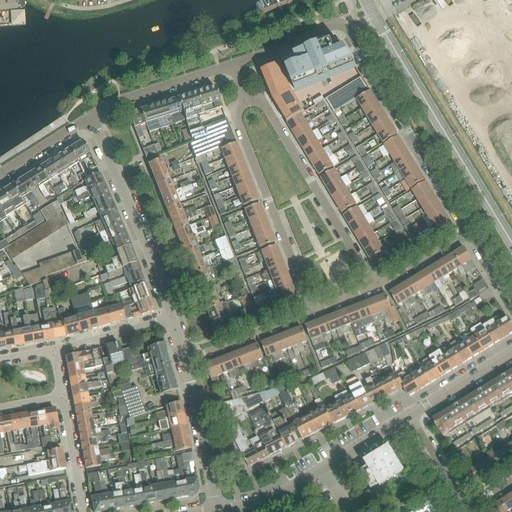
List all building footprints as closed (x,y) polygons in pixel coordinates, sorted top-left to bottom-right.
[(0,0),(0,10),(19,9),(23,4),(17,0),(0,0)] [(291,65),(283,69),(292,92),(293,94),(356,68),(347,52),(345,49),(342,43),(333,47),(331,43),(289,60),(291,65)] [(138,59),(163,53),(161,44),(136,49),(138,59)] [(280,64),(261,71),(273,100),(287,123),(301,114),(305,112),(293,94),(292,92),(283,69),(280,64)] [(193,93),(178,98),(185,120),(197,116),(200,115),(208,113),(222,108),(215,86),(201,91),(193,93)] [(376,100),(370,91),(366,94),(361,96),(357,99),(362,108),(376,100)] [(185,120),(178,98),(165,102),(172,124),(185,120)] [(376,100),(362,108),(367,117),(381,109),(376,100)] [(165,102),(153,106),(160,128),(172,124),(165,102)] [(153,106),(140,110),(146,124),(149,132),(160,128),(153,106)] [(373,126),(387,117),(381,109),(367,117),(373,126)] [(142,126),(146,124),(140,110),(128,114),(138,138),(145,135),(142,126)] [(287,123),(293,132),(307,123),(311,121),(309,117),(304,120),(301,114),(287,123)] [(197,116),(185,120),(187,126),(188,129),(190,135),(190,137),(192,140),(204,135),(197,116)] [(387,117),(373,126),(378,135),(392,126),(387,117)] [(307,123),(293,132),(298,141),(312,132),(307,123)] [(192,142),(189,143),(194,158),(204,155),(206,154),(211,152),(212,152),(235,142),(228,125),(204,135),(192,140),(192,141),(192,142)] [(392,126),(378,135),(383,144),(397,135),(392,126)] [(312,132),(298,141),(303,149),(317,141),(322,138),(317,129),(312,132)] [(390,154),(404,145),(398,137),(385,145),(390,154)] [(87,180),(99,174),(96,167),(88,171),(86,166),(87,165),(84,160),(84,161),(83,159),(87,157),(86,155),(90,152),(85,145),(83,142),(82,141),(76,145),(71,148),(70,148),(79,162),(84,173),(87,180)] [(317,141),(303,149),(309,158),(323,150),(317,141)] [(235,142),(212,152),(214,157),(223,153),(225,158),(239,153),(235,142)] [(147,161),(158,156),(153,145),(143,150),(147,161)] [(350,145),(346,147),(349,152),(348,153),(350,157),(355,154),(350,145)] [(395,163),(409,154),(405,148),(404,145),(390,154),(395,163)] [(323,150),(309,158),(314,167),(328,158),(333,156),(327,147),(323,150)] [(79,162),(70,148),(60,155),(69,168),(79,162)] [(228,168),(243,162),(239,153),(225,158),(228,168)] [(400,171),(414,163),(409,154),(395,163),(390,166),(395,174),(400,171)] [(60,155),(50,161),(59,175),(61,178),(71,172),(69,168),(60,155)] [(201,164),(202,168),(208,165),(204,155),(194,158),(197,165),(201,164)] [(368,155),(362,159),(365,164),(367,167),(375,163),(373,159),(371,160),(368,155)] [(356,156),(351,159),(357,168),(362,165),(356,156)] [(328,158),(314,167),(319,176),(334,167),(328,158)] [(148,164),(153,175),(168,169),(166,164),(164,165),(161,159),(149,164),(148,164)] [(59,175),(50,161),(49,162),(44,165),(40,167),(49,181),(59,175)] [(247,172),(243,162),(228,168),(232,178),(247,172)] [(406,180),(420,172),(414,163),(400,171),(406,180)] [(208,165),(202,168),(205,175),(212,172),(210,169),(208,165)] [(362,165),(357,168),(362,177),(367,174),(362,165)] [(49,181),(40,167),(40,168),(34,171),(26,176),(34,188),(37,186),(38,188),(49,181)] [(153,175),(157,186),(170,180),(168,175),(170,174),(168,169),(153,175)] [(321,178),(326,187),(340,178),(335,170),(321,178)] [(251,181),(247,172),(232,178),(236,187),(251,181)] [(411,189),(425,181),(420,172),(406,180),(411,189)] [(77,197),(90,191),(104,185),(99,174),(87,180),(85,180),(88,187),(85,188),(85,187),(75,192),(77,197)] [(13,185),(26,206),(31,202),(35,209),(39,206),(39,203),(31,190),(34,188),(26,176),(23,178),(18,181),(13,185)] [(69,179),(73,186),(74,185),(78,183),(74,176),(69,179)] [(326,187),(331,196),(346,187),(340,178),(326,187)] [(170,180),(157,186),(161,197),(176,190),(174,185),(172,186),(170,180)] [(181,189),(191,185),(189,180),(179,184),(181,189)] [(236,187),(239,197),(254,191),(251,181),(236,187)] [(412,190),(418,199),(431,191),(426,182),(412,190)] [(378,192),(373,183),(368,186),(373,195),(378,192)] [(8,188),(3,191),(11,205),(16,212),(26,206),(13,185),(8,188)] [(92,197),(94,202),(109,196),(104,185),(90,191),(77,197),(72,199),(75,204),(85,200),(85,201),(92,197)] [(176,190),(161,197),(166,209),(179,204),(179,202),(181,201),(185,200),(183,194),(183,193),(192,189),(191,185),(181,189),(176,190)] [(54,189),(58,195),(63,192),(59,186),(54,189)] [(331,196),(337,205),(351,196),(346,187),(331,196)] [(41,192),(45,199),(50,196),(46,189),(41,192)] [(0,192),(0,208),(5,218),(16,212),(11,205),(3,191),(0,192)] [(258,200),(254,191),(239,197),(243,206),(258,200)] [(431,191),(418,199),(423,208),(437,200),(431,191)] [(351,196),(337,205),(342,213),(361,202),(356,193),(351,196)] [(217,206),(223,203),(220,194),(213,196),(217,206)] [(115,210),(109,196),(94,202),(97,208),(89,211),(90,211),(83,214),(85,218),(99,212),(101,216),(115,210)] [(437,200),(423,208),(428,217),(442,208),(437,200)] [(66,215),(70,213),(71,213),(66,202),(64,203),(61,204),(66,215)] [(166,209),(171,221),(197,211),(195,207),(185,211),(184,210),(182,211),(179,204),(166,209)] [(244,210),(248,219),(263,213),(259,204),(244,210)] [(46,208),(53,219),(55,217),(58,215),(51,205),(46,208)] [(204,207),(209,218),(214,215),(210,205),(204,207)] [(362,205),(344,216),(349,225),(363,216),(368,213),(362,205)] [(398,205),(392,208),(395,213),(401,209),(398,205)] [(387,206),(382,210),(385,215),(390,211),(387,206)] [(40,211),(47,222),(50,220),(53,219),(46,208),(40,211)] [(442,208),(428,217),(434,226),(447,217),(442,208)] [(401,209),(395,213),(401,222),(406,218),(401,209)] [(102,219),(94,223),(99,234),(121,225),(115,210),(101,216),(102,219)] [(171,221),(175,232),(189,226),(186,221),(193,218),(193,217),(198,215),(197,211),(171,221)] [(390,211),(385,215),(390,223),(396,220),(390,211)] [(58,215),(55,217),(62,228),(67,224),(62,213),(62,212),(58,215)] [(363,216),(349,225),(354,233),(368,225),(374,221),(369,212),(368,213),(363,216)] [(74,223),(70,213),(66,215),(70,224),(74,223)] [(267,223),(263,213),(248,219),(252,229),(267,223)] [(219,226),(214,215),(209,218),(213,229),(219,226)] [(41,217),(35,221),(38,226),(44,222),(41,217)] [(57,231),(62,228),(55,217),(53,219),(50,220),(57,231)] [(447,217),(429,229),(434,237),(453,226),(447,217)] [(406,218),(401,222),(406,230),(412,227),(406,218)] [(52,234),(57,231),(50,220),(47,222),(45,223),(52,234)] [(35,221),(25,228),(28,232),(38,226),(35,221)] [(47,237),(52,234),(45,223),(40,226),(47,237)] [(267,223),(252,229),(256,238),(271,233),(267,223)] [(102,240),(96,243),(97,247),(126,235),(121,225),(99,234),(102,240)] [(190,225),(189,226),(175,232),(179,242),(200,234),(205,232),(203,227),(193,231),(190,225)] [(354,233),(360,242),(374,233),(368,225),(354,233)] [(47,237),(40,226),(35,229),(42,240),(47,237)] [(235,234),(232,226),(226,228),(229,237),(235,234)] [(417,236),(412,227),(406,230),(411,239),(417,236)] [(18,238),(28,232),(25,228),(15,234),(18,238)] [(37,243),(42,240),(35,229),(30,233),(37,243)] [(74,234),(77,242),(82,240),(78,229),(74,234)] [(32,246),(37,243),(30,233),(25,236),(32,246)] [(274,242),(271,233),(256,238),(259,248),(274,242)] [(374,233),(360,242),(365,251),(379,242),(374,233)] [(6,240),(8,244),(18,238),(15,234),(6,240)] [(131,246),(126,235),(97,247),(99,252),(113,246),(116,251),(116,252),(131,246)] [(417,236),(411,239),(417,248),(424,244),(419,235),(417,236)] [(27,250),(32,246),(25,236),(20,239),(27,250)] [(179,242),(184,253),(198,247),(194,236),(179,242)] [(414,250),(413,249),(411,246),(406,238),(401,241),(408,253),(414,250)] [(20,239),(16,242),(22,253),(27,250),(20,239)] [(0,243),(0,251),(4,249),(9,246),(8,244),(6,240),(0,243)] [(17,256),(22,253),(16,242),(11,245),(17,256)] [(379,242),(365,251),(370,260),(384,251),(379,242)] [(9,246),(4,249),(12,259),(17,256),(11,245),(9,246)] [(203,245),(198,247),(184,253),(188,263),(204,257),(202,253),(205,252),(203,245)] [(276,245),(256,253),(260,263),(265,261),(279,255),(276,245)] [(113,265),(105,268),(106,273),(131,264),(131,263),(134,262),(135,263),(137,262),(133,252),(131,246),(116,252),(109,254),(111,260),(113,265)] [(229,247),(225,249),(229,260),(233,258),(229,247)] [(464,248),(454,253),(466,272),(475,267),(474,265),(464,248)] [(378,272),(388,266),(384,260),(391,256),(387,249),(384,251),(370,260),(378,272)] [(78,251),(72,253),(77,265),(84,263),(78,251)] [(342,252),(321,261),(330,280),(351,271),(342,252)] [(71,267),(77,265),(72,253),(67,255),(71,267)] [(188,263),(192,275),(209,268),(207,262),(216,258),(214,253),(204,257),(188,263)] [(466,272),(454,253),(445,259),(453,272),(457,269),(461,275),(466,272)] [(67,255),(61,257),(66,269),(71,267),(67,255)] [(283,264),(279,255),(265,261),(268,270),(283,264)] [(61,257),(56,258),(60,271),(66,269),(61,257)] [(248,267),(244,257),(238,260),(242,270),(248,267)] [(56,258),(50,260),(55,273),(60,271),(56,258)] [(445,259),(436,265),(448,285),(453,282),(448,275),(453,272),(445,259)] [(55,273),(50,260),(45,262),(49,275),(55,273)] [(39,264),(40,268),(43,277),(44,277),(49,275),(45,262),(39,264)] [(106,273),(99,276),(102,282),(125,273),(126,276),(140,271),(137,262),(135,263),(134,262),(131,263),(131,264),(106,273)] [(267,282),(272,280),(287,274),(283,264),(268,270),(269,271),(263,273),(263,274),(261,276),(264,282),(266,282),(267,282)] [(8,266),(14,275),(17,273),(14,268),(11,265),(8,266)] [(436,265),(427,270),(435,283),(439,280),(443,287),(448,285),(436,265)] [(209,268),(192,275),(197,286),(213,280),(217,278),(213,266),(209,268)] [(45,281),(44,277),(43,277),(40,268),(35,270),(39,283),(42,282),(45,281)] [(34,285),(39,283),(35,270),(29,272),(34,285)] [(435,283),(427,270),(417,276),(430,296),(435,293),(430,286),(435,283)] [(130,287),(144,281),(140,271),(126,276),(103,285),(107,295),(113,293),(111,288),(128,282),(130,287)] [(241,283),(239,279),(238,277),(237,274),(236,271),(232,273),(236,285),(241,283)] [(22,275),(29,287),(34,285),(29,272),(22,275)] [(287,274),(272,280),(276,290),(291,284),(287,274)] [(417,276),(408,281),(416,295),(421,292),(425,299),(430,296),(417,276)] [(473,285),(476,290),(480,295),(489,289),(483,279),(473,285)] [(215,286),(213,280),(197,286),(202,299),(221,291),(219,284),(215,286)] [(45,281),(42,282),(43,285),(46,300),(50,299),(49,292),(51,292),(47,281),(45,281)] [(408,281),(399,287),(411,307),(416,304),(412,297),(416,295),(408,281)] [(123,308),(150,298),(145,284),(129,290),(132,297),(121,301),(123,308)] [(279,299),(294,293),(291,284),(276,290),(271,291),(274,301),(279,299)] [(46,300),(43,285),(37,287),(35,291),(37,301),(46,300)] [(411,307),(399,287),(390,293),(398,306),(403,303),(407,310),(411,307)] [(30,288),(23,290),(24,296),(34,295),(33,290),(30,288)] [(23,289),(15,292),(16,299),(25,297),(24,296),(23,290),(23,289)] [(480,295),(479,296),(480,298),(483,302),(484,302),(488,300),(491,298),(494,296),(489,289),(480,295)] [(467,295),(470,299),(471,301),(480,295),(476,290),(467,295)] [(221,291),(202,299),(207,311),(226,303),(223,296),(220,298),(218,293),(222,291),(221,291)] [(460,296),(457,299),(460,304),(470,299),(467,295),(465,292),(460,295),(460,296)] [(88,293),(71,299),(74,308),(91,303),(88,293)] [(267,299),(265,293),(253,298),(257,308),(262,305),(261,301),(267,299)] [(279,299),(283,309),(298,303),(294,293),(279,299)] [(376,298),(385,320),(387,325),(394,322),(395,324),(400,322),(397,315),(396,315),(393,307),(391,308),(386,294),(376,298)] [(451,309),(454,308),(446,294),(443,296),(451,309)] [(250,307),(246,295),(238,298),(243,310),(250,307)] [(123,308),(126,319),(155,311),(150,298),(123,308)] [(385,320),(376,298),(366,302),(374,324),(385,320)] [(96,302),(92,303),(98,327),(111,324),(107,307),(100,309),(100,311),(98,311),(96,302)] [(374,324),(366,302),(356,306),(364,328),(374,324)] [(91,303),(74,308),(76,317),(81,332),(88,330),(90,330),(93,329),(98,327),(92,303),(91,303)] [(207,311),(211,322),(229,315),(231,315),(226,303),(207,311)] [(114,305),(107,307),(111,324),(125,320),(121,305),(114,307),(114,305)] [(470,305),(459,311),(462,315),(467,312),(470,317),(475,313),(470,305)] [(356,306),(346,310),(351,324),(354,332),(359,330),(362,336),(367,334),(364,328),(356,306)] [(239,312),(244,324),(255,319),(250,307),(243,310),(239,312)] [(48,310),(48,313),(48,315),(53,339),(62,338),(66,336),(62,322),(57,323),(55,313),(55,309),(48,310)] [(64,309),(58,310),(62,322),(66,336),(80,333),(81,332),(76,317),(67,319),(64,309)] [(438,309),(429,314),(432,319),(437,317),(441,314),(438,309)] [(351,324),(346,310),(336,314),(344,336),(349,334),(347,326),(351,324)] [(462,315),(459,311),(454,315),(448,317),(451,321),(456,319),(462,315)] [(427,312),(418,318),(421,323),(425,321),(432,319),(429,314),(427,312)] [(15,346),(10,319),(9,313),(3,314),(6,332),(4,333),(6,348),(15,346)] [(45,326),(40,326),(43,341),(53,339),(48,315),(48,313),(43,314),(45,326)] [(344,336),(336,314),(332,315),(326,318),(331,332),(337,330),(339,338),(344,336)] [(37,315),(28,316),(33,343),(43,341),(40,326),(39,327),(37,315)] [(216,335),(221,333),(234,328),(229,315),(211,322),(216,335)] [(20,323),(21,330),(24,345),(33,343),(28,316),(22,317),(23,322),(20,323)] [(498,316),(493,319),(505,337),(511,333),(511,325),(507,317),(501,321),(498,316)] [(443,320),(437,323),(439,326),(439,327),(451,321),(448,317),(443,320)] [(16,318),(10,319),(15,346),(24,345),(21,330),(20,323),(17,323),(16,318)] [(331,332),(326,318),(316,322),(324,344),(330,341),(327,334),(331,332)] [(493,320),(483,326),(494,344),(505,337),(493,319),(493,320)] [(324,344),(316,322),(305,326),(316,353),(326,349),(324,344)] [(437,323),(428,327),(430,331),(439,327),(439,326),(437,323)] [(482,324),(471,331),(473,333),(484,351),(494,344),(483,326),(482,324)] [(307,341),(302,327),(292,331),(300,353),(305,351),(302,343),(307,341)] [(424,329),(415,333),(416,336),(417,337),(426,333),(424,329)] [(292,331),(281,335),(287,349),(292,347),(295,355),(300,353),(292,331)] [(415,333),(407,337),(409,341),(414,339),(416,342),(418,341),(417,337),(416,336),(415,333)] [(470,340),(465,344),(473,357),(484,351),(473,333),(468,336),(470,340)] [(287,349),(281,335),(271,339),(280,361),(285,359),(282,351),(287,349)] [(280,361),(271,339),(267,341),(262,343),(261,343),(267,357),(272,355),(275,363),(280,361)] [(360,347),(362,351),(372,348),(369,341),(359,345),(360,347)] [(121,351),(118,342),(106,346),(107,351),(107,352),(108,355),(109,357),(103,359),(106,373),(114,371),(113,368),(114,368),(115,366),(115,364),(124,362),(121,351)] [(462,364),(473,357),(465,344),(459,347),(457,343),(452,346),(462,364)] [(143,361),(167,355),(164,344),(148,348),(149,353),(135,357),(133,351),(132,348),(121,351),(124,362),(125,366),(143,361)] [(261,368),(258,361),(264,358),(258,344),(248,348),(256,370),(261,368)] [(391,355),(385,344),(380,347),(384,357),(385,358),(391,355)] [(407,344),(399,346),(404,365),(411,363),(407,350),(409,349),(407,344)] [(452,370),(462,364),(452,346),(441,353),(452,370)] [(366,354),(371,365),(385,358),(384,357),(380,347),(366,354)] [(86,356),(85,352),(66,357),(67,366),(101,360),(98,348),(92,350),(93,354),(86,356)] [(238,352),(243,366),(248,365),(251,372),(256,370),(248,348),(238,352)] [(241,376),(238,368),(243,366),(238,352),(237,353),(233,354),(228,356),(236,378),(241,376)] [(441,353),(431,359),(441,377),(452,370),(441,353)] [(366,354),(357,358),(362,369),(371,365),(366,354)] [(167,355),(143,361),(148,377),(155,375),(154,369),(170,365),(167,355)] [(217,360),(223,374),(228,372),(231,380),(236,378),(228,356),(222,358),(217,360)] [(357,358),(351,361),(353,366),(356,372),(362,369),(357,358)] [(431,359),(420,366),(422,370),(430,383),(441,377),(431,359)] [(103,366),(101,360),(67,366),(69,379),(85,376),(83,370),(95,368),(103,366)] [(223,374),(217,360),(213,362),(207,364),(213,386),(219,384),(217,377),(223,374)] [(173,375),(170,365),(154,369),(155,375),(157,379),(173,375)] [(324,374),(327,381),(330,380),(333,386),(343,381),(336,368),(324,374)] [(422,370),(411,376),(420,390),(430,383),(422,370)] [(511,370),(503,376),(511,390),(511,370)] [(85,376),(69,379),(71,388),(106,381),(104,372),(96,374),(97,378),(85,380),(85,376)] [(404,373),(397,377),(404,388),(409,397),(410,396),(420,390),(411,376),(407,379),(404,373)] [(314,387),(327,381),(324,374),(311,380),(314,387)] [(371,379),(365,382),(368,388),(366,389),(374,403),(387,397),(380,382),(375,374),(370,376),(371,379)] [(395,374),(380,382),(387,397),(404,388),(395,374)] [(177,389),(173,375),(157,379),(161,394),(177,389)] [(511,390),(503,376),(479,390),(489,407),(511,393),(511,390)] [(346,383),(353,396),(360,410),(374,403),(366,389),(364,390),(358,380),(355,379),(346,383)] [(100,382),(71,388),(73,397),(88,394),(87,391),(101,388),(100,382)] [(130,387),(130,386),(129,382),(117,385),(119,390),(130,387)] [(264,389),(261,383),(251,387),(253,391),(260,391),(264,389)] [(113,398),(118,398),(123,397),(123,396),(138,391),(136,384),(130,386),(130,387),(119,390),(112,393),(113,398)] [(282,388),(277,389),(285,404),(303,440),(321,430),(313,414),(303,419),(298,410),(295,404),(295,405),(288,392),(285,393),(282,388)] [(489,407),(479,390),(456,405),(466,421),(489,407)] [(123,396),(123,397),(125,406),(128,415),(129,418),(133,417),(144,413),(138,391),(123,396)] [(237,392),(231,395),(233,401),(239,399),(241,399),(242,399),(241,396),(238,397),(237,392)] [(313,414),(321,430),(333,424),(326,410),(318,393),(313,395),(317,402),(315,403),(320,411),(313,414)] [(88,394),(73,397),(74,406),(101,401),(100,396),(88,398),(88,394)] [(242,399),(241,399),(247,412),(265,403),(260,394),(242,399)] [(353,396),(338,403),(346,418),(360,410),(353,396)] [(233,401),(223,403),(218,405),(221,414),(242,454),(249,467),(270,456),(263,443),(246,452),(245,450),(249,448),(245,441),(247,440),(245,436),(243,437),(233,418),(228,409),(230,408),(235,417),(247,412),(241,399),(239,399),(233,401)] [(101,401),(74,406),(76,415),(91,412),(90,408),(102,406),(101,401)] [(157,413),(158,420),(183,414),(180,402),(166,407),(167,411),(157,413)] [(333,424),(346,418),(338,403),(326,410),(333,424)] [(287,448),(303,440),(285,404),(269,412),(287,448)] [(456,405),(432,420),(438,430),(439,430),(442,436),(443,436),(466,421),(456,405)] [(125,406),(119,407),(121,416),(126,415),(128,415),(125,406)] [(250,417),(263,443),(270,456),(287,448),(269,412),(267,408),(250,417)] [(54,429),(58,428),(55,409),(46,410),(52,445),(52,446),(54,445),(53,436),(55,436),(54,429)] [(46,410),(36,412),(39,427),(43,426),(45,438),(41,439),(42,447),(43,447),(52,445),(46,410)] [(36,412),(27,414),(33,449),(39,448),(35,427),(39,427),(36,412)] [(91,416),(91,412),(76,415),(78,424),(104,419),(103,414),(91,416)] [(27,414),(19,415),(21,430),(25,429),(27,441),(28,444),(24,445),(25,450),(33,449),(27,414)] [(183,414),(158,420),(161,431),(171,429),(186,425),(183,414)] [(17,431),(21,430),(19,415),(10,417),(16,452),(21,451),(19,442),(17,431)] [(119,426),(120,425),(124,425),(123,419),(126,415),(121,416),(117,416),(119,426)] [(10,417),(1,419),(3,433),(7,432),(9,444),(11,453),(16,452),(10,417)] [(133,417),(129,418),(126,419),(127,426),(130,426),(135,425),(133,417)] [(104,419),(78,424),(79,432),(100,429),(101,429),(100,425),(105,424),(104,419)] [(163,442),(176,440),(188,437),(186,425),(171,429),(172,433),(162,436),(163,442)] [(100,429),(79,432),(81,441),(107,436),(110,436),(109,431),(101,433),(100,429)] [(120,434),(117,434),(119,444),(120,443),(121,443),(127,442),(126,433),(121,434),(120,434)] [(107,436),(81,441),(82,450),(97,448),(97,445),(108,442),(107,436)] [(163,442),(157,444),(158,447),(163,447),(164,447),(165,449),(173,447),(174,452),(191,448),(188,437),(176,440),(163,442)] [(508,461),(511,458),(511,443),(501,450),(508,461)] [(122,453),(129,451),(128,444),(120,446),(122,453)] [(485,452),(489,458),(496,468),(508,461),(501,450),(497,444),(485,452)] [(398,462),(392,452),(389,446),(373,456),(357,466),(358,468),(370,489),(378,484),(379,486),(404,471),(401,466),(398,462)] [(97,448),(82,450),(84,459),(110,455),(109,450),(98,452),(97,448)] [(48,456),(31,459),(31,464),(64,458),(62,449),(47,452),(48,456)] [(114,454),(110,455),(84,459),(86,469),(100,466),(100,462),(111,460),(115,460),(114,454)] [(184,498),(185,496),(189,496),(183,464),(182,455),(176,456),(178,465),(178,469),(173,470),(174,474),(175,482),(174,482),(176,491),(178,490),(179,497),(180,497),(181,498),(184,498)] [(30,464),(26,465),(28,476),(66,469),(64,458),(31,464),(30,464)] [(176,498),(179,497),(178,490),(176,491),(174,482),(175,482),(174,474),(169,475),(167,467),(166,462),(165,463),(164,458),(159,459),(161,468),(166,500),(171,499),(172,500),(175,499),(176,498)] [(484,476),(496,468),(489,458),(477,465),(484,476)] [(162,502),(162,500),(166,500),(161,468),(159,459),(155,460),(157,469),(155,469),(158,485),(153,486),(155,502),(158,501),(159,502),(162,502)] [(189,460),(183,461),(183,464),(189,496),(195,494),(199,490),(198,486),(197,478),(192,479),(191,472),(189,460)] [(472,483),(484,476),(477,465),(466,473),(472,483)] [(134,506),(134,505),(132,490),(127,491),(124,475),(123,468),(117,469),(118,472),(119,477),(124,507),(129,507),(130,507),(133,507),(134,506)] [(95,497),(91,498),(93,511),(99,511),(100,511),(104,511),(99,482),(97,472),(87,474),(89,484),(92,483),(95,497)] [(100,472),(97,472),(99,482),(104,511),(108,510),(110,511),(113,511),(113,509),(114,509),(111,494),(107,495),(104,481),(102,482),(101,476),(100,472)] [(154,502),(155,502),(153,486),(152,486),(148,487),(145,473),(139,474),(144,504),(149,503),(150,504),(153,503),(154,502)] [(140,506),(140,504),(144,504),(139,474),(133,475),(136,489),(132,490),(134,505),(135,505),(137,506),(140,506)] [(119,509),(120,508),(124,507),(119,477),(113,478),(116,493),(111,494),(114,509),(115,509),(116,510),(119,509)] [(67,502),(65,489),(59,490),(62,511),(73,511),(71,501),(67,502)] [(52,511),(51,505),(47,506),(44,490),(38,491),(41,511),(52,511)] [(51,505),(52,511),(62,511),(59,490),(53,491),(56,504),(51,505)] [(34,500),(30,500),(31,509),(31,511),(41,511),(38,491),(32,492),(34,500)] [(511,493),(511,494),(500,501),(507,511),(511,508),(511,493)] [(21,511),(18,494),(13,495),(15,511),(11,511),(21,511)] [(24,495),(19,497),(21,511),(31,511),(31,509),(27,509),(24,495)] [(506,511),(507,511),(500,501),(488,509),(490,511),(506,511)]
